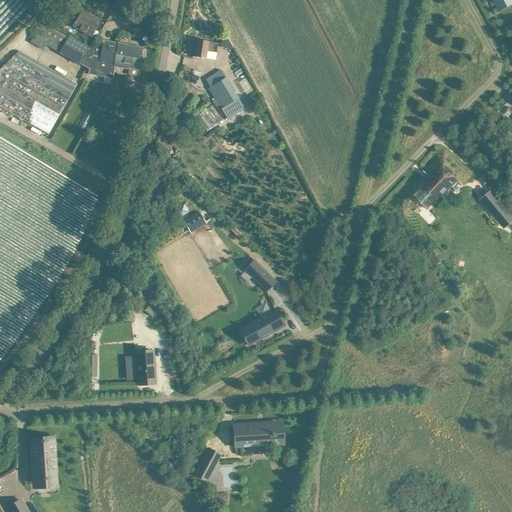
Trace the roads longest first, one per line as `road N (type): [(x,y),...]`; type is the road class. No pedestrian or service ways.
road 1 (unclassified): [(0,402),(38,363),(94,276),(117,223),(177,0)]
road 2 (residential): [(364,201),(493,76),(494,56),(454,0)]
road 3 (residential): [(364,201),(417,0)]
road 4 (residential): [(0,409),(206,399)]
road 5 (residential): [(206,399),(315,387),(332,328)]
road 6 (residential): [(206,399),(332,328)]
road 7 (residential): [(332,328),(364,201)]
